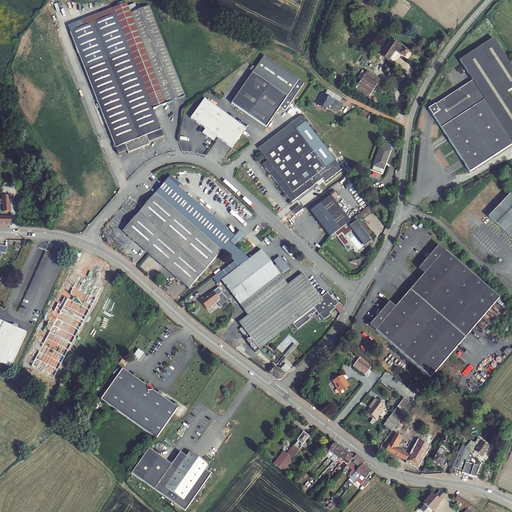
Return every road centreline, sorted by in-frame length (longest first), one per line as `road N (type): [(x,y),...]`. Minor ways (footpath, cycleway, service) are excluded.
road 1 (residential): [(83,243),(144,171),(189,158),(216,170),(358,294)]
road 2 (residential): [(358,294),(396,219),(419,93),(488,0)]
road 3 (secondary): [(511,503),(386,469),(279,391)]
road 4 (secondary): [(279,391),(127,268),(83,243)]
road 5 (residential): [(358,294),(327,343),(279,391)]
road 6 (track): [(409,123),(370,110),(305,64)]
